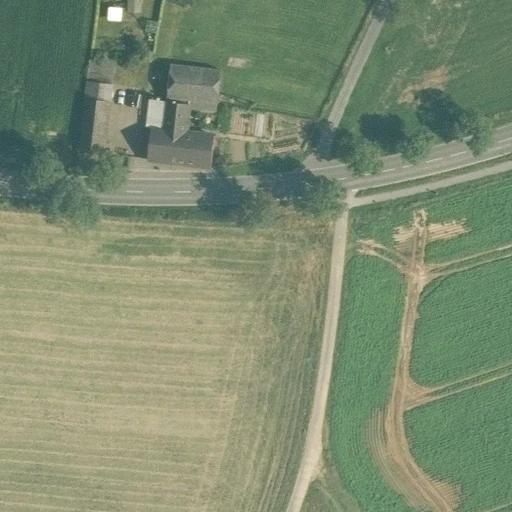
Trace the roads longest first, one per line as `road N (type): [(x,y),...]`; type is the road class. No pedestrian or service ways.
road 1 (secondary): [(0,183),(185,199),(339,181),(511,145)]
road 2 (track): [(345,204),(309,460),(291,511)]
